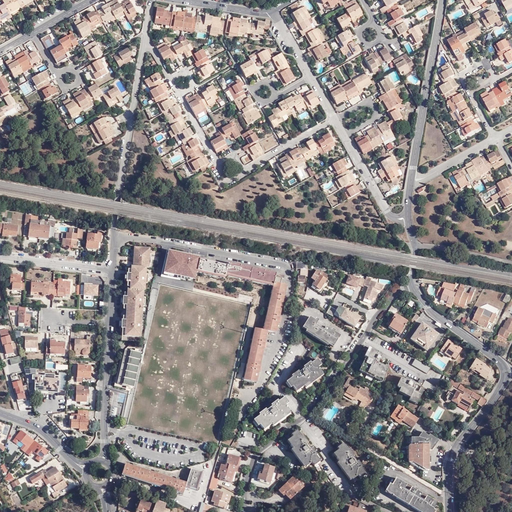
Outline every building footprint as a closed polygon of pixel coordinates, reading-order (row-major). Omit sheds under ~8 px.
[(20,7),(16,0),(1,0),(4,5),(10,14),(21,8),(20,7)] [(20,7),(21,8),(35,1),(33,0),(29,0),(30,1),(20,7)] [(112,6),(108,8),(112,16),(113,17),(115,20),(119,18),(117,15),(122,12),(119,7),(115,0),(112,2),(114,5),(112,6)] [(122,12),(124,15),(126,20),(131,17),(131,16),(136,12),(129,0),(128,0),(124,2),(125,4),(119,7),(122,12)] [(386,10),(388,8),(393,6),(392,4),(396,2),(394,0),(382,0),(381,1),(382,3),(384,2),(386,5),(379,9),(381,12),(386,10)] [(511,6),(511,0),(501,0),(506,9),(511,6)] [(97,14),(101,21),(101,22),(112,16),(108,8),(106,4),(101,7),(102,8),(103,10),(97,14)] [(347,4),(343,6),(347,14),(351,20),(352,24),(356,21),(356,20),(354,18),(362,14),(356,4),(349,8),(348,4),(347,4)] [(398,9),(396,4),(393,6),(388,8),(391,12),(388,14),(390,17),(392,16),(393,19),(387,22),(389,26),(390,26),(401,19),(400,17),(404,15),(400,8),(398,9)] [(0,22),(6,19),(11,16),(10,14),(4,5),(0,6),(0,22)] [(156,7),(154,19),(166,22),(169,22),(171,12),(168,11),(168,9),(156,7)] [(300,9),(305,19),(309,17),(303,7),(300,9)] [(193,32),(193,28),(195,17),(191,16),(191,13),(186,12),(186,9),(184,9),(183,12),(181,27),(189,29),(189,31),(189,32),(193,32)] [(294,25),(305,19),(300,9),(292,13),(296,21),(294,22),(293,23),(294,25)] [(176,13),(171,12),(169,22),(168,25),(174,26),(181,27),(183,12),(177,10),(176,13)] [(492,23),(493,25),(502,19),(500,15),(498,16),(495,10),(487,15),(488,17),(484,19),(488,26),(492,23)] [(92,11),(81,17),(82,19),(86,25),(90,23),(92,26),(101,21),(97,14),(96,12),(93,13),(92,11)] [(347,22),(351,20),(347,14),(334,21),(341,34),(347,30),(345,27),(349,25),(347,22)] [(203,18),(195,17),(193,28),(198,28),(205,29),(206,24),(210,25),(211,16),(204,15),(203,18)] [(103,24),(113,17),(112,16),(101,22),(103,24)] [(211,16),(210,25),(209,32),(209,33),(216,34),(221,35),(223,22),(217,21),(218,17),(211,16)] [(236,34),(236,32),(238,18),(232,18),(231,22),(226,21),(224,33),(228,34),(236,35),(236,34)] [(246,20),(238,18),(236,32),(242,32),(247,33),(249,34),(251,24),(246,23),(246,20)] [(88,28),(86,25),(82,19),(79,21),(78,20),(73,23),(79,35),(85,32),(86,34),(90,32),(88,28)] [(304,35),(312,31),(308,23),(305,19),(294,25),(296,30),(298,29),(300,28),(304,35)] [(408,30),(402,19),(401,19),(390,26),(392,29),(393,29),(396,27),(399,35),(401,34),(408,30)] [(262,35),(263,29),(264,24),(264,22),(255,20),(254,24),(251,24),(249,34),(257,35),(262,35)] [(466,31),(471,40),(472,42),(473,43),(477,41),(476,39),(475,37),(483,33),(478,24),(466,30),(466,31)] [(15,28),(19,35),(24,31),(22,27),(21,27),(20,27),(20,26),(17,27),(15,28)] [(416,26),(408,30),(410,34),(411,36),(416,45),(421,42),(419,38),(422,37),(416,26)] [(496,37),(506,31),(503,26),(493,31),(496,37)] [(306,49),(308,52),(320,45),(321,45),(316,36),(313,30),(312,31),(304,35),(303,36),(305,40),(308,39),(312,45),(309,47),(306,49)] [(352,36),(348,30),(347,30),(341,34),(337,36),(340,42),(342,46),(343,46),(350,42),(348,38),(352,36)] [(458,36),(466,51),(469,50),(467,45),(465,43),(471,40),(466,31),(458,36)] [(73,32),(63,37),(63,50),(64,52),(70,49),(67,45),(72,42),(74,45),(79,42),(73,32)] [(467,52),(466,51),(458,36),(448,42),(457,58),(463,55),(467,52)] [(102,54),(95,41),(85,46),(88,51),(90,49),(93,54),(89,57),(88,57),(90,61),(102,54)] [(499,54),(500,58),(511,51),(511,48),(509,43),(508,41),(499,45),(503,52),(500,53),(499,54)] [(351,42),(350,42),(343,46),(349,57),(359,51),(355,46),(354,46),(351,42)] [(181,51),(185,57),(190,55),(190,54),(184,44),(181,45),(179,43),(168,49),(173,57),(176,55),(175,54),(181,51)] [(61,56),(62,58),(63,50),(60,45),(50,51),(55,59),(61,56)] [(322,50),(320,45),(308,52),(309,54),(310,54),(312,52),(319,65),(328,60),(325,55),(322,50)] [(170,63),(175,60),(173,57),(168,49),(167,46),(158,51),(163,61),(168,59),(169,61),(170,63)] [(194,62),(195,64),(197,64),(207,58),(201,48),(192,53),(195,58),(198,57),(199,59),(194,62)] [(247,56),(250,60),(252,64),(255,62),(253,59),(259,56),(260,58),(259,59),(261,63),(263,62),(270,58),(271,57),(266,48),(260,51),(259,50),(247,56)] [(30,65),(35,63),(39,60),(35,52),(29,54),(27,49),(23,52),(30,65)] [(128,61),(132,59),(126,49),(115,55),(113,53),(109,55),(110,58),(112,57),(117,66),(122,63),(121,61),(126,58),(128,61)] [(379,65),(390,59),(388,56),(385,50),(379,53),(378,52),(373,54),(379,65)] [(511,51),(500,58),(503,62),(508,59),(510,58),(511,60),(511,51)] [(23,52),(14,56),(15,59),(21,70),(30,65),(23,52)] [(281,52),(271,57),(270,58),(273,63),(275,62),(279,67),(276,69),(273,70),(275,74),(287,67),(289,66),(281,52)] [(317,66),(319,65),(312,52),(310,54),(317,66)] [(195,58),(192,53),(190,54),(190,55),(194,62),(199,59),(198,57),(195,58)] [(379,65),(373,54),(372,53),(368,55),(369,57),(364,59),(371,70),(372,73),(378,70),(376,67),(379,65)] [(405,54),(401,57),(392,62),(399,74),(408,68),(410,71),(411,73),(415,70),(405,54)] [(463,55),(457,58),(461,64),(466,61),(463,55)] [(207,60),(207,58),(197,64),(199,68),(195,70),(198,76),(210,70),(206,62),(205,61),(207,60)] [(6,61),(11,71),(15,78),(23,73),(21,70),(15,59),(11,61),(10,59),(6,61)] [(105,74),(97,60),(85,66),(88,70),(90,68),(92,67),(95,73),(93,74),(91,75),(94,79),(105,74)] [(257,72),(252,64),(250,60),(239,66),(243,73),(250,70),(251,72),(253,74),(257,72)] [(440,84),(442,88),(444,87),(453,82),(451,78),(455,76),(449,64),(443,68),(445,73),(443,74),(446,78),(443,79),(444,82),(440,84)] [(283,76),(281,78),(284,83),(293,78),(287,67),(275,74),(277,77),(278,77),(282,74),(283,76)] [(50,77),(46,70),(36,76),(32,78),(36,86),(38,89),(41,87),(48,84),(50,83),(47,78),(50,77)] [(147,82),(151,89),(159,85),(156,80),(159,78),(156,72),(145,78),(147,82)] [(369,81),(366,76),(365,73),(351,81),(352,82),(358,93),(362,91),(361,89),(364,87),(363,85),(369,81)] [(4,83),(1,77),(0,77),(0,89),(3,94),(8,91),(6,88),(9,86),(7,82),(4,83)] [(381,95),(389,91),(392,89),(393,88),(390,83),(389,83),(386,79),(379,83),(382,88),(384,87),(385,89),(383,90),(381,92),(379,93),(381,95)] [(226,87),(233,99),(233,98),(242,93),(239,86),(242,84),(239,80),(238,80),(234,83),(231,84),(230,82),(226,84),(227,87),(226,87)] [(87,100),(99,93),(97,90),(92,81),(88,83),(90,87),(86,89),(87,91),(84,93),(87,100)] [(455,81),(453,82),(444,87),(448,95),(449,97),(458,92),(456,87),(458,86),(455,81)] [(359,95),(358,93),(352,82),(341,88),(345,97),(353,93),(354,95),(355,97),(359,95)] [(153,98),(155,102),(157,101),(166,95),(163,90),(166,89),(162,83),(159,85),(151,89),(149,90),(153,98)] [(503,89),(496,93),(502,104),(505,102),(511,98),(511,96),(511,95),(511,88),(509,83),(502,87),(503,89)] [(51,88),(48,84),(41,87),(43,92),(47,98),(58,92),(55,86),(52,87),(51,88)] [(203,106),(207,104),(214,100),(212,97),(217,94),(212,85),(205,89),(206,91),(201,94),(197,96),(203,106)] [(347,100),(346,99),(345,97),(341,88),(340,88),(329,94),(334,102),(340,99),(338,97),(341,96),(343,101),(344,101),(347,100)] [(100,95),(106,105),(111,102),(110,100),(115,97),(117,101),(120,99),(114,89),(108,91),(100,95)] [(401,102),(392,89),(389,91),(397,104),(401,102)] [(306,95),(301,98),(304,103),(305,105),(307,108),(313,105),(317,102),(310,90),(305,94),(306,95)] [(15,103),(8,91),(3,94),(1,96),(0,95),(0,96),(2,100),(4,100),(7,105),(0,109),(3,114),(13,108),(11,105),(15,103)] [(71,95),(73,98),(79,108),(89,102),(87,100),(84,93),(82,91),(79,93),(78,92),(71,95)] [(388,109),(394,106),(397,104),(389,91),(381,95),(377,97),(379,101),(381,100),(382,103),(384,102),(388,109)] [(458,105),(460,109),(468,105),(469,105),(465,99),(463,100),(461,97),(458,92),(449,97),(454,107),(458,105)] [(89,102),(100,95),(99,93),(87,100),(89,102)] [(246,99),(243,93),(242,93),(233,98),(238,106),(240,110),(241,109),(249,105),(252,103),(249,97),(246,99)] [(498,107),(503,105),(502,104),(496,93),(492,95),(494,98),(491,99),(490,96),(488,94),(483,97),(491,111),(498,107)] [(161,107),(163,112),(168,109),(175,105),(172,99),(169,100),(166,95),(157,101),(161,107)] [(303,110),(307,108),(305,105),(304,103),(301,98),(299,95),(293,98),(291,99),(289,97),(283,101),(288,110),(294,107),(296,111),(302,107),(303,110)] [(194,114),(204,108),(203,106),(197,96),(194,98),(193,96),(186,100),(194,114)] [(338,97),(340,99),(334,102),(335,105),(343,101),(341,96),(338,97)] [(77,111),(80,109),(79,108),(73,98),(69,100),(68,98),(61,102),(69,116),(77,111)] [(289,112),(288,110),(283,101),(278,103),(280,107),(274,110),(279,118),(286,114),(289,112)] [(179,111),(175,105),(168,109),(170,113),(166,115),(169,120),(172,124),(180,119),(176,112),(179,111)] [(253,111),(249,105),(241,109),(242,112),(248,123),(259,117),(255,109),(253,111)] [(468,105),(460,109),(463,115),(459,117),(463,123),(465,121),(467,124),(473,121),(472,117),(474,116),(468,105)] [(394,106),(388,109),(386,110),(385,111),(387,114),(389,114),(393,120),(391,121),(386,125),(389,130),(400,124),(398,120),(401,118),(394,106)] [(3,114),(5,117),(15,112),(13,108),(3,114)] [(204,112),(206,111),(204,108),(194,114),(196,118),(205,114),(204,112)] [(460,109),(454,113),(457,118),(459,117),(463,115),(460,109)] [(272,127),(281,122),(279,118),(274,110),(271,112),(273,117),(268,120),(272,127)] [(246,125),(248,123),(242,112),(240,114),(246,125)] [(98,132),(110,125),(111,124),(109,121),(107,122),(104,123),(101,118),(95,121),(94,120),(90,121),(91,123),(93,122),(98,132)] [(174,135),(176,134),(186,128),(180,119),(172,124),(168,126),(170,130),(173,136),(174,135)] [(95,133),(98,132),(93,122),(91,123),(90,124),(95,133)] [(377,136),(381,143),(382,144),(393,137),(391,133),(389,130),(386,125),(384,122),(379,124),(381,127),(378,128),(374,131),(377,136)] [(228,123),(216,129),(217,131),(219,135),(220,137),(224,135),(223,133),(229,130),(230,131),(233,137),(235,136),(239,134),(232,124),(229,125),(228,123)] [(110,125),(98,132),(103,140),(105,143),(111,140),(109,136),(114,134),(110,125)] [(191,133),(188,127),(186,128),(176,134),(179,139),(182,144),(190,140),(188,135),(191,133)] [(377,136),(374,131),(373,128),(366,132),(367,135),(364,137),(370,148),(381,143),(377,136)] [(249,129),(245,131),(242,132),(246,139),(248,142),(242,146),(244,149),(255,143),(254,141),(255,140),(253,137),(255,136),(253,132),(251,133),(249,129)] [(103,140),(98,132),(95,133),(94,134),(99,142),(103,140)] [(316,141),(312,143),(317,152),(321,150),(322,151),(329,147),(327,143),(331,141),(326,133),(321,136),(322,138),(316,141)] [(226,146),(220,137),(219,135),(215,137),(208,141),(212,149),(218,146),(217,144),(218,143),(221,147),(222,149),(226,146)] [(371,149),(370,148),(364,137),(361,139),(359,136),(353,139),(361,153),(364,151),(365,152),(371,149)] [(190,140),(182,144),(180,145),(182,149),(184,148),(188,154),(190,158),(199,153),(195,146),(197,144),(194,138),(190,140)] [(317,152),(312,143),(310,140),(304,143),(306,146),(299,150),(303,157),(312,152),(314,155),(317,152)] [(263,152),(257,142),(246,149),(249,154),(250,153),(253,152),(255,157),(263,152)] [(217,144),(218,146),(212,149),(214,151),(221,147),(218,143),(217,144)] [(300,159),(303,157),(299,150),(298,148),(290,152),(290,151),(284,154),(284,156),(288,163),(292,161),(294,164),(300,161),(300,159)] [(502,164),(500,162),(504,159),(500,152),(495,154),(496,157),(491,159),(488,161),(493,169),(502,164)] [(199,153),(190,158),(187,160),(193,172),(199,168),(200,171),(207,167),(206,165),(208,164),(204,157),(202,159),(199,153)] [(284,174),(292,169),(291,168),(288,163),(284,156),(277,160),(278,162),(274,164),(280,176),(284,174)] [(334,172),(336,176),(345,170),(343,166),(346,165),(342,157),(328,165),(332,173),(334,172)] [(390,157),(387,159),(393,168),(396,166),(390,157)] [(493,169),(488,161),(486,157),(483,159),(482,158),(474,162),(475,163),(481,174),(484,172),(486,175),(494,171),(493,169)] [(376,171),(379,176),(393,168),(387,159),(380,163),(382,168),(380,169),(376,171)] [(193,172),(187,160),(184,161),(190,173),(193,172)] [(477,179),(482,177),(481,174),(475,163),(469,166),(470,168),(471,169),(465,172),(471,182),(477,179)] [(398,176),(393,168),(379,176),(381,179),(385,177),(387,176),(390,181),(391,184),(397,180),(396,177),(398,176)] [(348,174),(345,170),(336,176),(334,177),(336,180),(333,182),(337,189),(342,187),(352,182),(354,181),(349,173),(348,174)] [(459,171),(456,172),(463,186),(467,184),(468,185),(471,182),(465,172),(461,174),(460,173),(459,171)] [(511,193),(511,192),(511,186),(511,185),(511,180),(511,178),(500,184),(502,188),(506,196),(507,195),(511,193)] [(355,186),(352,182),(342,187),(345,192),(343,193),(346,198),(361,191),(358,185),(355,186)] [(496,202),(488,206),(490,210),(498,205),(496,202)] [(32,220),(33,215),(26,213),(25,224),(31,225),(29,236),(49,239),(50,226),(48,226),(39,225),(31,224),(32,220)] [(0,223),(0,233),(2,233),(2,234),(8,235),(16,236),(18,226),(0,223)] [(75,239),(81,240),(82,230),(78,230),(78,233),(76,233),(75,235),(67,235),(64,234),(63,245),(70,246),(70,248),(74,248),(75,239)] [(96,234),(87,233),(85,247),(97,248),(98,242),(101,243),(103,233),(96,232),(96,234)] [(121,319),(121,327),(122,328),(125,328),(124,339),(139,340),(139,336),(140,336),(143,289),(144,289),(145,266),(148,267),(149,247),(134,246),(134,252),(135,254),(134,255),(134,258),(135,259),(133,260),(133,266),(131,266),(131,269),(132,271),(132,273),(128,273),(127,273),(126,281),(127,281),(132,282),(132,284),(130,286),(130,289),(127,289),(127,292),(128,294),(128,296),(124,296),(123,296),(122,304),(123,304),(128,304),(128,306),(126,308),(125,316),(127,318),(127,320),(123,319),(121,319)] [(199,257),(196,269),(205,271),(205,269),(218,272),(217,274),(225,276),(225,274),(229,274),(229,272),(241,275),(241,277),(252,279),(253,277),(266,280),(265,282),(273,284),(273,286),(274,286),(264,329),(268,330),(276,332),(278,321),(281,321),(282,316),(279,316),(283,301),(285,302),(286,296),(284,295),(286,284),(279,283),(281,276),(275,275),(276,271),(264,269),(265,267),(260,266),(260,268),(241,263),(241,262),(237,261),(236,262),(228,261),(227,263),(215,260),(216,258),(212,257),(211,259),(199,257)] [(305,269),(306,263),(297,261),(296,268),(303,269),(305,269)] [(312,279),(315,281),(313,285),(320,290),(327,279),(329,276),(322,271),(321,273),(317,270),(312,279)] [(12,290),(24,291),(24,283),(20,283),(20,277),(17,277),(17,275),(10,275),(9,283),(12,284),(12,290)] [(364,286),(366,280),(362,279),(350,275),(347,284),(359,288),(360,286),(364,287),(364,286)] [(372,279),(367,277),(366,280),(364,286),(369,287),(365,299),(374,302),(377,299),(379,293),(377,292),(378,289),(383,291),(385,285),(372,281),(372,279)] [(311,287),(321,294),(329,281),(327,279),(320,290),(313,285),(311,287)] [(58,281),(53,280),(53,281),(53,286),(52,296),(57,296),(57,293),(64,293),(64,295),(69,295),(70,283),(58,282),(58,281)] [(42,295),(52,296),(53,286),(43,286),(43,284),(31,283),(31,292),(42,293),(42,295)] [(80,288),(80,292),(80,295),(97,296),(97,286),(95,286),(91,286),(92,283),(86,283),(86,285),(80,285),(80,288)] [(456,286),(457,285),(445,284),(443,288),(454,293),(457,287),(456,286)] [(274,286),(273,286),(262,329),(264,329),(274,286)] [(466,289),(461,287),(459,292),(455,304),(460,306),(461,304),(466,306),(468,301),(472,302),(476,291),(472,289),(470,295),(465,293),(466,289)] [(440,296),(443,297),(442,299),(447,301),(447,302),(447,303),(447,304),(448,305),(447,306),(452,308),(454,304),(455,304),(459,292),(457,291),(455,295),(441,288),(439,294),(440,295),(440,296)] [(235,300),(237,293),(221,290),(220,297),(235,300)] [(503,301),(508,303),(511,293),(511,292),(507,293),(503,301)] [(364,319),(343,307),(339,316),(360,327),(364,319)] [(484,310),(479,307),(474,318),(479,321),(478,323),(487,328),(490,322),(494,324),(498,315),(485,309),(484,310)] [(26,311),(19,310),(19,314),(20,314),(19,323),(18,322),(18,326),(24,327),(24,326),(30,326),(30,315),(26,314),(26,311)] [(407,321),(396,314),(392,320),(389,319),(386,324),(400,332),(407,321)] [(411,321),(415,323),(420,316),(416,314),(411,321)] [(330,342),(335,345),(340,336),(326,327),(324,330),(316,325),(318,322),(309,317),(302,328),(307,331),(308,330),(315,334),(323,339),(329,343),(330,342)] [(502,327),(499,333),(507,337),(509,338),(511,333),(511,318),(509,318),(507,322),(506,322),(503,327),(502,327)] [(242,379),(244,380),(256,328),(254,327),(242,379)] [(256,328),(244,380),(256,382),(259,370),(261,370),(262,366),(260,365),(265,346),(266,346),(267,342),(266,341),(268,330),(264,329),(262,329),(256,328)] [(425,328),(423,330),(422,330),(418,335),(424,338),(423,340),(428,344),(434,335),(425,328)] [(5,352),(12,350),(12,349),(16,349),(14,343),(11,344),(9,337),(1,339),(4,352),(5,352)] [(25,348),(38,349),(38,337),(25,337),(25,348)] [(50,342),(46,341),(46,352),(64,354),(65,341),(59,341),(59,342),(56,342),(56,339),(50,338),(50,342)] [(445,353),(454,359),(463,348),(457,344),(456,345),(452,342),(453,341),(449,338),(442,348),(446,351),(445,353)] [(86,354),(86,355),(86,356),(87,356),(88,357),(88,356),(89,356),(89,355),(90,354),(89,354),(90,341),(75,340),(75,344),(70,343),(70,352),(74,353),(86,353),(86,354)] [(381,354),(368,348),(364,356),(368,358),(367,359),(365,359),(360,368),(383,379),(389,366),(387,365),(387,366),(385,365),(385,366),(384,368),(376,363),(380,355),(381,354)] [(124,349),(116,383),(133,387),(141,352),(124,349)] [(11,364),(21,362),(20,355),(10,357),(11,364)] [(381,358),(382,356),(380,355),(376,363),(384,368),(385,366),(378,363),(380,360),(381,361),(381,362),(382,362),(383,362),(384,362),(384,361),(385,360),(384,359),(383,358),(382,358),(381,358)] [(431,367),(416,358),(411,365),(427,374),(431,367)] [(475,368),(487,375),(490,369),(482,364),(483,363),(475,358),(470,367),(474,370),(475,368)] [(321,372),(314,362),(288,381),(294,390),(321,372)] [(92,366),(78,365),(77,377),(82,377),(91,378),(92,366)] [(383,379),(360,368),(359,370),(381,381),(383,379)] [(475,368),(474,370),(474,371),(479,373),(478,375),(485,379),(487,375),(475,368)] [(46,376),(41,376),(40,390),(44,390),(45,388),(54,389),(53,390),(59,391),(59,379),(45,378),(46,376)] [(364,403),(365,406),(366,405),(370,401),(373,397),(371,396),(373,394),(368,391),(370,389),(365,386),(364,388),(361,386),(359,389),(351,383),(353,381),(348,377),(339,390),(355,401),(357,398),(361,401),(364,403)] [(422,382),(421,381),(420,380),(419,381),(418,381),(418,382),(418,383),(418,384),(418,385),(417,384),(416,386),(404,380),(403,379),(403,378),(401,378),(397,386),(398,388),(399,387),(400,388),(399,390),(411,395),(410,398),(417,402),(423,389),(422,388),(420,388),(421,386),(419,385),(420,385),(421,385),(421,384),(422,383),(422,382)] [(420,385),(419,385),(421,386),(433,393),(436,387),(425,380),(422,382),(422,383),(421,384),(421,385),(420,385)] [(16,384),(13,385),(15,391),(17,391),(19,401),(27,399),(25,389),(23,383),(23,384),(16,385),(16,384)] [(467,393),(469,389),(461,385),(459,388),(467,393)] [(87,394),(90,394),(90,390),(84,389),(84,386),(77,386),(77,401),(82,401),(87,402),(87,394)] [(459,401),(469,407),(474,400),(457,389),(454,394),(448,391),(445,397),(446,401),(450,402),(451,400),(458,404),(459,401)] [(483,406),(488,401),(469,389),(467,393),(479,400),(477,403),(483,406)] [(411,395),(399,390),(398,392),(410,398),(411,395)] [(19,405),(28,403),(27,399),(19,401),(17,391),(15,391),(19,405)] [(81,404),(89,405),(90,394),(87,394),(87,402),(82,401),(81,404)] [(288,409),(281,399),(254,418),(261,428),(288,409)] [(459,401),(458,404),(468,410),(469,407),(459,401)] [(397,405),(390,416),(395,420),(397,417),(402,420),(407,412),(397,405)] [(88,415),(88,410),(78,410),(77,414),(77,415),(70,415),(69,427),(78,428),(78,427),(86,427),(87,421),(85,421),(86,415),(88,415)] [(407,412),(402,420),(406,423),(411,415),(407,412)] [(417,419),(411,415),(406,423),(412,427),(415,423),(417,419)] [(16,438),(20,440),(29,448),(35,441),(22,430),(16,438)] [(431,450),(437,440),(430,435),(429,436),(423,432),(420,437),(414,437),(414,446),(411,446),(411,450),(411,454),(411,458),(411,462),(409,462),(424,472),(429,471),(429,453),(427,453),(427,451),(429,448),(431,450)] [(290,440),(308,466),(317,460),(299,434),(290,440)] [(35,441),(29,448),(38,454),(42,458),(48,451),(35,441)] [(334,453),(353,478),(363,471),(344,446),(334,453)] [(235,473),(238,459),(228,456),(224,467),(221,466),(219,475),(217,479),(220,479),(220,480),(230,483),(233,472),(235,473)] [(185,486),(190,488),(196,490),(202,471),(191,468),(189,475),(187,475),(186,477),(188,478),(187,482),(179,480),(180,477),(177,476),(176,479),(158,473),(159,471),(155,470),(155,472),(136,466),(137,464),(133,463),(133,465),(126,463),(122,474),(183,492),(185,488),(185,486)] [(257,479),(265,482),(266,480),(270,481),(274,468),(264,465),(262,473),(259,472),(257,479)] [(42,476),(45,474),(50,483),(62,476),(58,470),(55,467),(47,471),(45,469),(40,472),(42,476)] [(122,475),(183,494),(183,492),(122,474),(122,475)] [(65,482),(62,476),(50,483),(55,491),(52,493),(54,497),(60,494),(58,491),(67,486),(65,482)] [(395,478),(388,490),(425,511),(430,511),(436,502),(426,496),(428,494),(423,491),(421,493),(411,487),(412,485),(407,482),(406,484),(395,478)] [(15,487),(12,482),(7,485),(9,490),(15,487)] [(294,492),(298,488),(294,484),(291,486),(286,482),(277,492),(280,495),(281,494),(288,501),(295,493),(294,492)] [(212,502),(214,503),(214,505),(214,506),(225,509),(227,504),(228,504),(229,504),(232,496),(215,491),(211,502),(212,502)] [(18,492),(12,495),(18,506),(20,505),(19,502),(22,500),(18,492)] [(152,511),(154,508),(151,506),(154,500),(143,495),(135,511),(152,511)] [(167,511),(170,506),(162,502),(157,511),(167,511)] [(372,511),(373,509),(361,503),(356,511),(372,511)]
